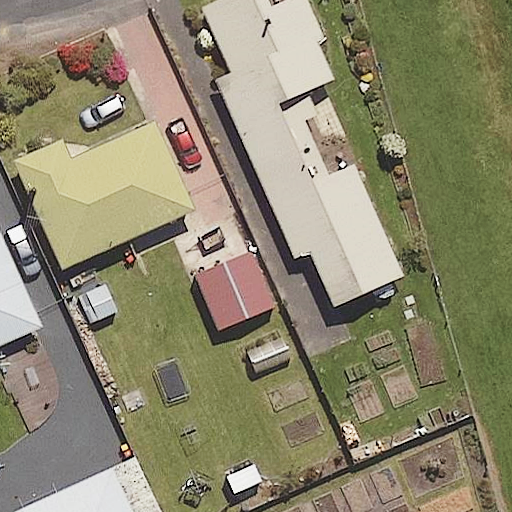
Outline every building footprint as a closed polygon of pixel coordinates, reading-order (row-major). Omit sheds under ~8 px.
[(336,74),(303,0),(209,0),(201,4),(230,71),(215,77),(294,256),(309,249),(333,303),(401,273),(338,127),(310,139),(302,119),(316,113),(304,88),(336,74)] [(190,207),(152,121),(70,158),(61,138),(14,159),(62,265),(190,207)] [(0,341),(38,325),(0,237),(0,361),(0,359),(0,341)] [(258,252),(199,272),(216,325),(276,305),(258,252)] [(158,511),(134,457),(15,511),(158,511)]
